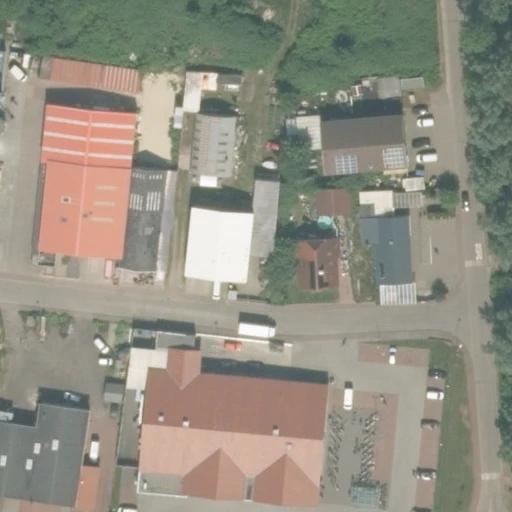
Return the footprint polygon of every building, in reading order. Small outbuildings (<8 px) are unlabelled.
[(46,53),(42,77),(103,85),(106,61),(46,53)] [(387,93),(406,93),(405,74),(386,74),(387,93)] [(428,74),(406,76),(407,86),(429,84),(428,74)] [(136,113),(45,103),(39,159),(41,159),(126,168),(130,169),(136,113)] [(235,115),(193,112),(190,168),(231,171),(232,150),(241,151),(243,125),(235,125),(235,115)] [(261,116),(260,151),(275,151),(275,116),(261,116)] [(300,117),(290,118),(292,144),(302,143),(300,117)] [(400,117),(316,122),(320,177),(404,172),(400,117)] [(126,168),(41,159),(30,263),(55,266),(56,256),(78,259),(116,263),(126,168)] [(130,169),(126,168),(116,263),(157,267),(167,173),(130,169)] [(348,189),(312,191),(314,216),(349,214),(348,189)] [(393,191),(358,193),(359,205),(373,205),(373,206),(373,217),(394,216),(393,191)] [(420,192),(397,193),(398,206),(421,205),(420,192)] [(250,211),(193,206),(186,277),(244,282),(250,211)] [(373,206),(357,207),(357,246),(374,245),(373,206)] [(407,216),(373,217),(374,245),(375,284),(409,283),(407,216)] [(335,239),(294,241),(296,290),(338,288),(335,239)] [(78,259),(56,256),(55,266),(53,281),(76,284),(78,259)] [(198,378),(200,357),(166,354),(164,375),(146,373),(137,467),(137,472),(181,476),(179,494),(317,507),(327,389),(288,386),(198,378)] [(125,401),(129,384),(112,380),(108,398),(125,401)] [(0,500),(72,511),(79,463),(86,415),(36,407),(32,429),(0,424),(0,500)] [(99,511),(107,467),(79,463),(72,511),(74,511),(99,511)] [(348,502),(384,503),(385,480),(350,478),(348,502)]
